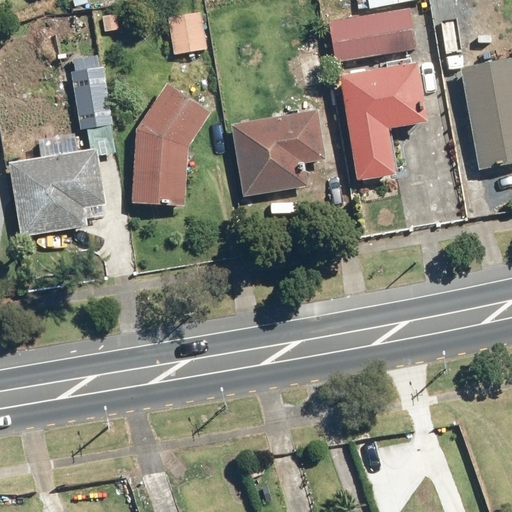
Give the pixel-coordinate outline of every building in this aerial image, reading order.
[(448,35),(490,26),(483,0),(465,0),(441,5),(448,35)] [(332,24),(339,62),(407,50),(400,12),(332,24)] [(194,19),(175,23),(181,48),(200,43),(194,19)] [(96,55),(67,61),(84,153),(91,152),(92,158),(115,154),(96,55)] [(511,72),(511,67),(461,77),(480,168),(511,161),(511,72)] [(375,82),(341,87),(356,176),(390,171),(383,129),(419,124),(412,77),(376,83),(375,82)] [(137,136),(133,203),(180,206),(183,150),(203,127),(168,98),(137,136)] [(308,123),(234,135),(244,199),(319,186),(308,123)] [(89,160),(10,175),(22,239),(101,224),(89,160)]
